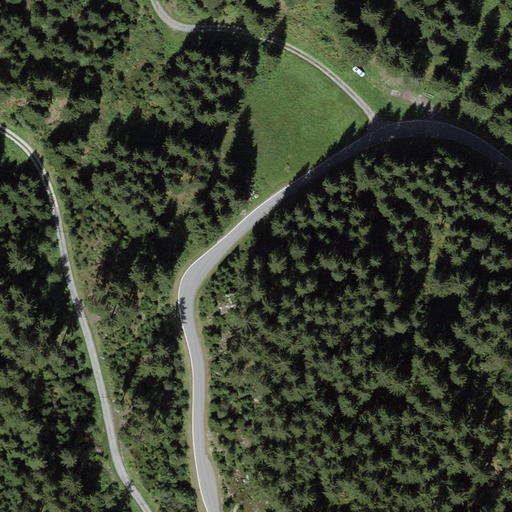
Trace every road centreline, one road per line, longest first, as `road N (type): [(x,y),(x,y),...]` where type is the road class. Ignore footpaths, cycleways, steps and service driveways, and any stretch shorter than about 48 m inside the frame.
road 1 (unclassified): [(232,511),(208,434),(204,350),(186,320),(197,266),(384,130),(459,131),(511,167)]
road 2 (track): [(171,511),(110,395),(58,160),(44,126),(0,94)]
road 3 (track): [(384,130),(348,85),(228,27),(169,27),(155,0)]
